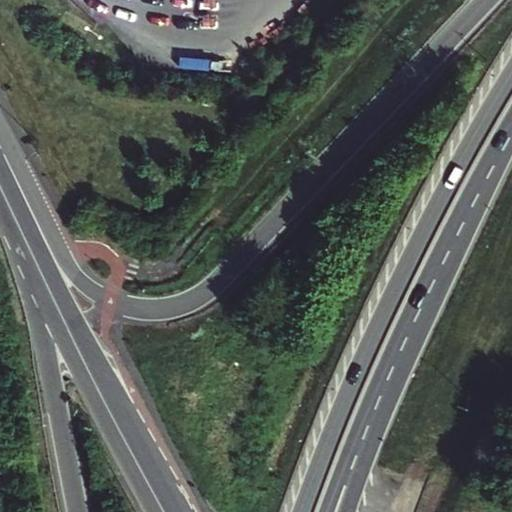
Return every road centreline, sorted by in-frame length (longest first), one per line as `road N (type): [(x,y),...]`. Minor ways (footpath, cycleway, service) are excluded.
road 1 (trunk): [(486,0),(221,280),(183,305),(127,308),(94,292),(64,261),(8,166)]
road 2 (trunk): [(511,75),(395,290),(302,511)]
road 3 (tertiary): [(178,511),(53,273),(8,166)]
road 4 (tertiary): [(20,250),(153,511)]
road 5 (trunk): [(20,250),(77,511)]
road 6 (trunk): [(410,312),(511,119)]
road 7 (trunk): [(325,511),(410,312)]
road 8 (trunk): [(344,511),(410,312)]
